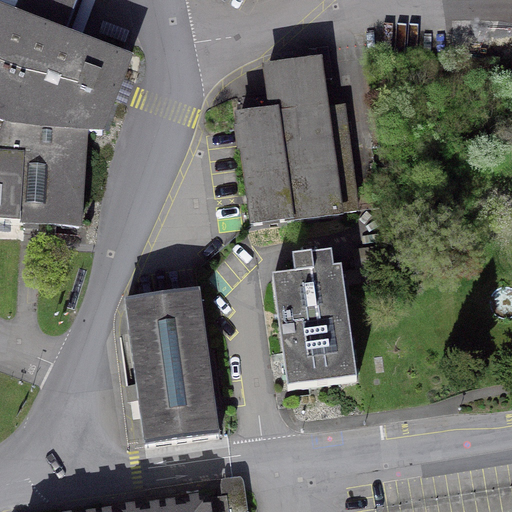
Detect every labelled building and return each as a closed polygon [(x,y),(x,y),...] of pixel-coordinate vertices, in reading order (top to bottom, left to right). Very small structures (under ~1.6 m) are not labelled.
[(0,511),(0,224),(23,226),(23,230),(39,232),(40,226),(78,228),(86,135),(102,136),(118,90),(127,63),(64,40),(78,0),(0,0),(0,511)] [(337,217),(337,216),(355,214),(341,111),(323,113),(319,84),(329,82),(327,65),(265,73),(271,117),(237,121),(239,133),(236,133),(239,154),(242,153),(252,229),(337,217)] [(291,263),(293,279),(271,283),(286,394),(355,384),(340,273),(332,274),(330,258),(291,263)] [(217,439),(198,295),(124,306),(137,403),(130,404),(132,421),(139,420),(144,450),(217,439)] [(243,511),(240,491),(222,494),(223,501),(208,503),(208,501),(130,511),(243,511)]
